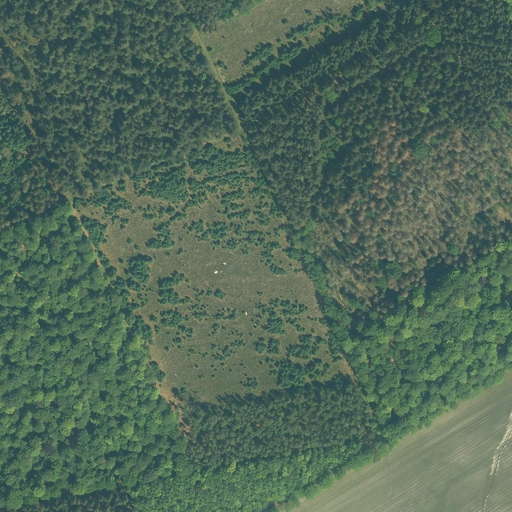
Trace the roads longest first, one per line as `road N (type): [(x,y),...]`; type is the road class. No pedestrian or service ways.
road 1 (track): [(0,502),(388,435),(180,0)]
road 2 (track): [(450,0),(242,128),(0,229)]
road 3 (track): [(195,467),(0,47)]
road 4 (track): [(511,357),(261,511)]
